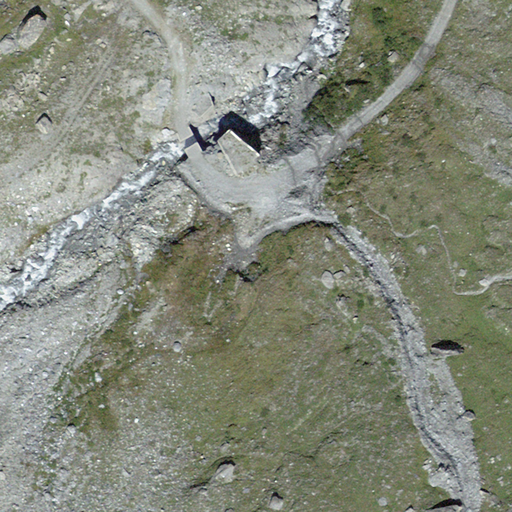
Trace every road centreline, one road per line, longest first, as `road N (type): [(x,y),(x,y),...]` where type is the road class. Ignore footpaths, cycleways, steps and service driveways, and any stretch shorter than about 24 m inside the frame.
road 1 (track): [(138,0),(173,39),(182,127),(205,168),(229,186),(278,177)]
road 2 (track): [(278,177),(330,145),(396,87),(451,0)]
